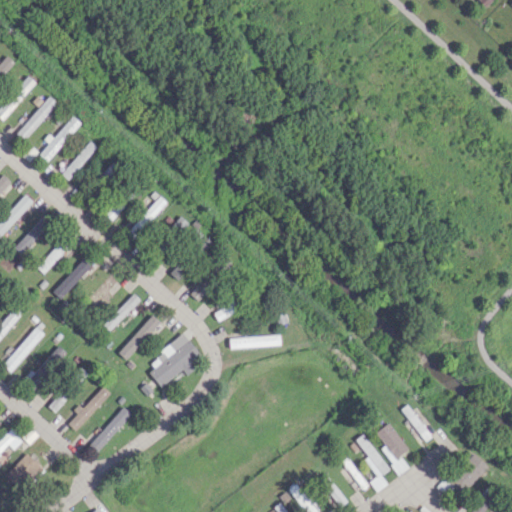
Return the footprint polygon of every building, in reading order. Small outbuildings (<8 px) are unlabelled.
[(0,76),(13,62),(5,55),(0,59),(0,76)] [(34,82),(26,75),(0,103),(0,119),(0,120),(34,82)] [(56,104),(48,96),(14,132),(22,139),(56,104)] [(47,143),(37,154),(45,161),(79,123),(70,115),(45,142),(47,143)] [(59,173),(66,179),(95,147),(88,141),(59,173)] [(119,168),(111,161),(97,177),(105,184),(119,168)] [(0,175),(0,192),(10,182),(1,174),(0,175)] [(110,219),(136,192),(128,184),(102,212),(110,219)] [(0,234),(31,202),(23,194),(0,218),(0,234)] [(124,232),(132,240),(166,203),(158,196),(124,232)] [(19,255),(50,221),(43,214),(12,248),(19,255)] [(188,224),(179,216),(168,228),(177,236),(188,224)] [(154,255),(168,250),(163,238),(150,244),(154,255)] [(35,267),(42,273),(68,245),(61,239),(35,267)] [(50,290),(58,298),(93,262),(85,254),(50,290)] [(168,273),(176,280),(186,268),(178,261),(168,273)] [(117,281),(109,273),(77,307),(84,314),(117,281)] [(188,293),(196,301),(210,286),(202,279),(188,293)] [(107,330),(139,301),(133,294),(101,323),(107,330)] [(215,320),(238,310),(234,302),(212,312),(215,320)] [(0,321),(0,336),(19,313),(12,307),(0,321)] [(159,322),(151,315),(116,352),(124,359),(159,322)] [(8,371),(43,334),(35,327),(0,364),(8,371)] [(279,346),(278,336),(227,337),(228,347),(279,346)] [(181,369),(185,374),(194,367),(189,362),(199,354),(186,339),(147,372),(159,387),(181,369)] [(65,351),(54,343),(23,383),(33,391),(65,351)] [(66,423),(74,430),(108,393),(100,385),(74,413),(75,414),(66,423)] [(46,406),(54,412),(65,398),(57,392),(46,406)] [(430,436),(405,405),(399,410),(423,441),(430,436)] [(130,414),(122,407),(87,444),(95,451),(130,414)] [(406,449),(387,423),(374,432),(383,445),(379,448),(394,468),(396,467),(398,470),(403,466),(396,456),(406,449)] [(0,451),(7,445),(11,449),(20,441),(9,429),(0,437),(0,451)] [(375,476),(367,481),(375,491),(385,484),(379,475),(387,469),(362,434),(354,439),(366,456),(363,459),(375,476)] [(430,459),(439,463),(443,456),(452,461),(458,447),(440,438),(430,459)] [(485,466),(469,451),(444,478),(460,493),(485,466)] [(3,474),(18,490),(41,468),(26,452),(3,474)] [(319,482),(338,507),(345,501),(326,477),(319,482)]
